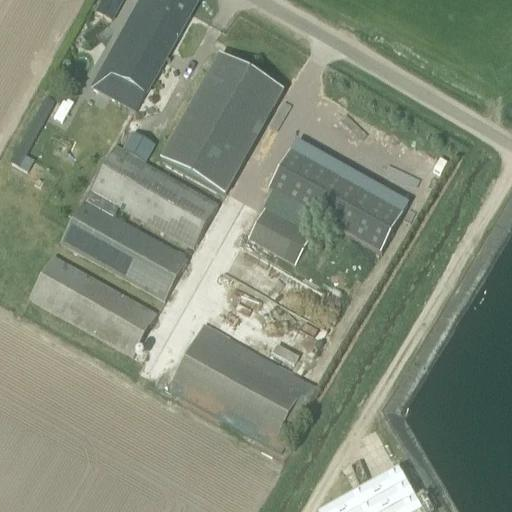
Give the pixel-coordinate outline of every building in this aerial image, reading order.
[(146,95),(190,15),(198,0),(160,0),(157,7),(143,0),(142,0),(133,17),(103,71),(92,90),(135,114),(146,95)] [(106,0),(101,15),(120,22),(127,0),(106,0)] [(220,60),(161,164),(224,199),(283,95),(220,60)] [(332,100),(326,111),(355,129),(361,118),(332,100)] [(46,101),(17,155),(26,160),(55,105),(46,101)] [(219,210),(116,153),(60,250),(163,307),(188,263),(113,222),(118,211),(193,252),(219,210)] [(290,157),(268,195),(381,258),(403,220),(290,157)] [(296,268),(311,239),(264,212),(248,241),(296,268)] [(155,318),(53,260),(28,304),(130,361),(155,318)] [(275,369),(203,330),(173,386),(278,443),(302,400),(309,387),(275,369)] [(421,511),(399,473),(330,511),(421,511)]
